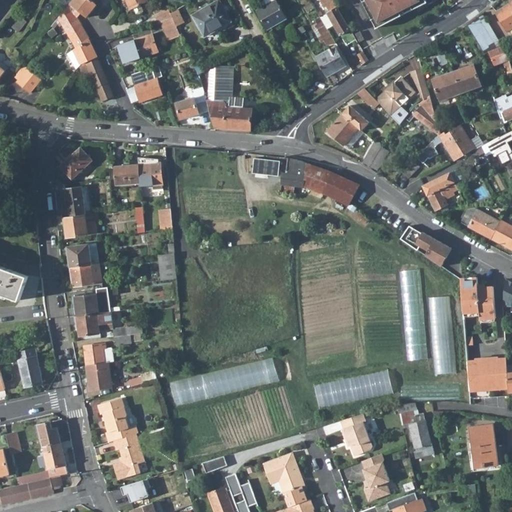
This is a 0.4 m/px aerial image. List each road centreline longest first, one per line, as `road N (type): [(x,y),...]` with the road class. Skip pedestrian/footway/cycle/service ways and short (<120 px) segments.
road 1 (residential): [(44,121),(54,308),(71,396)]
road 2 (residential): [(511,267),(440,230),(364,174),(284,145)]
road 3 (residential): [(284,145),(306,115),(480,0)]
road 4 (residential): [(284,145),(134,132)]
road 5 (residential): [(134,132),(91,25),(111,5)]
